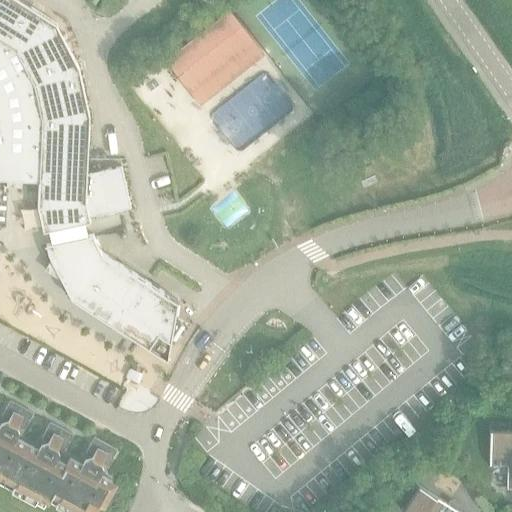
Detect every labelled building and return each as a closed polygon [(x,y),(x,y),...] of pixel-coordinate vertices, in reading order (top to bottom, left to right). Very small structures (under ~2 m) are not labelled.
[(40,119),(38,180),(37,205),(42,230),(89,220),(88,215),(130,205),(121,165),(86,173),(89,114),(78,66),(63,36),(55,22),(19,0),(0,0),(0,40),(16,51),(20,60),(32,83),(40,119)] [(229,9),(164,59),(184,84),(200,104),(264,54),(229,9)] [(21,180),(38,180),(40,119),(32,83),(20,60),(16,51),(0,40),(0,178),(6,179),(6,186),(13,186),(21,187),(21,180)] [(157,352),(167,358),(168,347),(170,337),(180,322),(174,318),(177,300),(101,252),(93,236),(93,233),(69,238),(45,244),(47,253),(70,297),(157,352)] [(139,373),(131,369),(126,379),(134,383),(139,373)] [(6,407),(1,416),(8,420),(13,411),(6,407)] [(21,415),(16,424),(24,428),(28,419),(21,415)] [(46,429),(41,437),(48,441),(53,432),(46,429)] [(506,488),(511,487),(511,430),(489,430),(489,464),(506,464),(506,488)] [(0,477),(6,480),(26,444),(6,433),(0,444),(0,477)] [(61,437),(56,446),(63,450),(68,441),(61,437)] [(90,443),(85,452),(92,456),(97,447),(90,443)] [(26,491),(46,454),(26,444),(6,480),(26,491)] [(105,452),(100,461),(108,464),(112,456),(105,452)] [(66,465),(65,465),(46,454),(26,491),(48,503),(51,496),(50,495),(66,465)] [(70,506),(90,469),(69,458),(65,465),(66,465),(50,495),(51,496),(70,506)] [(421,468),(427,478),(443,468),(437,458),(421,468)] [(90,469),(70,506),(81,511),(94,511),(111,480),(90,469)] [(460,511),(419,485),(403,510),(405,511),(460,511)]
